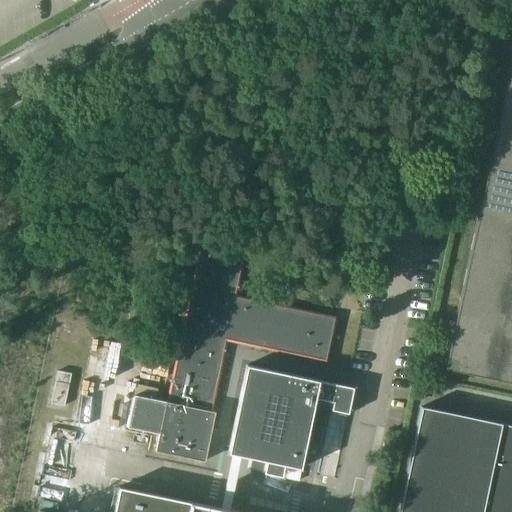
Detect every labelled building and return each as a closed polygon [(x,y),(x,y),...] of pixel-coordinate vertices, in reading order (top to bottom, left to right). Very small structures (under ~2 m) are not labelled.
[(511,56),(502,101),(511,103),(511,56)] [(511,103),(502,101),(491,154),(511,158),(511,103)] [(511,158),(491,154),(480,207),(511,213),(511,158)] [(511,213),(480,207),(468,260),(511,269),(511,213)] [(134,395),(127,427),(159,433),(155,451),(204,461),(208,444),(211,428),(214,412),(210,411),(224,345),(225,339),(248,344),(325,360),(334,319),(234,298),(243,253),(202,244),(192,290),(192,293),(166,287),(160,310),(187,316),(184,329),(178,357),(168,403),(165,402),(134,395)] [(511,269),(468,260),(457,313),(511,324),(511,269)] [(511,324),(457,313),(445,369),(511,383),(511,324)] [(228,453),(266,461),(285,465),(300,468),(315,398),(333,402),(331,410),(348,414),(353,388),(246,365),(228,453)] [(58,371),(50,403),(64,406),(71,374),(58,371)] [(511,511),(511,426),(421,407),(398,511),(481,511),(482,509),(497,511),(511,511)] [(236,511),(119,487),(113,511),(236,511)]
